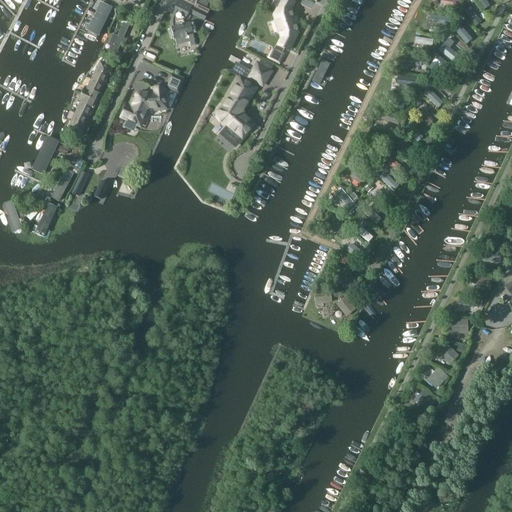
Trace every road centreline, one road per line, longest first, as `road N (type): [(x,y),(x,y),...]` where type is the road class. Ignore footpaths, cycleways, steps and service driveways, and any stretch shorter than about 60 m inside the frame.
road 1 (residential): [(90,157),(168,0)]
road 2 (residential): [(268,118),(327,0)]
